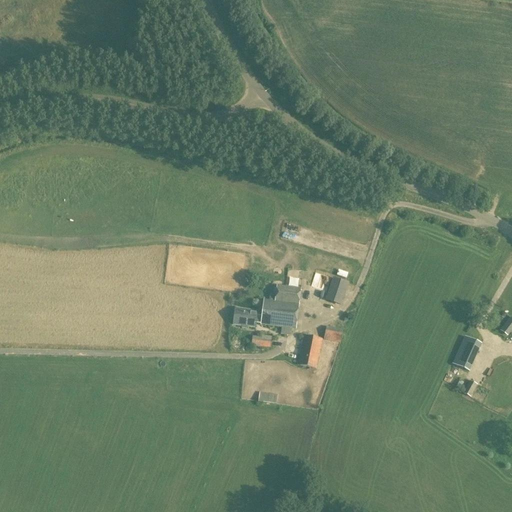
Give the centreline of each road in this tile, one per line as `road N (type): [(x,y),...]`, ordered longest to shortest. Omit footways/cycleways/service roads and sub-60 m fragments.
road 1 (tertiary): [(511,234),(476,210),(320,146),(257,89)]
road 2 (unclassified): [(0,109),(36,97),(102,94),(211,114),(257,89)]
